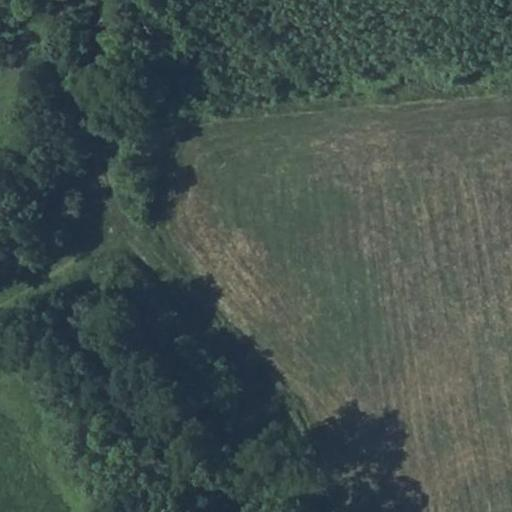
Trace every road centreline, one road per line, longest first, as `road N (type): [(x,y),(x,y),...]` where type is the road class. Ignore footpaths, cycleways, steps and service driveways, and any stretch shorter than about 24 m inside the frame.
road 1 (track): [(328,511),(307,441),(164,270),(121,236),(101,241)]
road 2 (track): [(98,0),(101,241),(0,295)]
